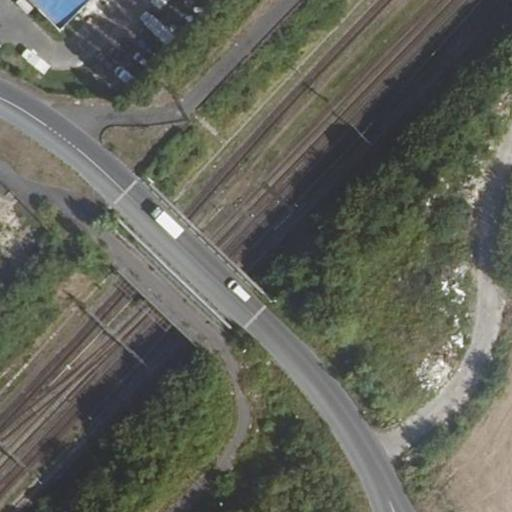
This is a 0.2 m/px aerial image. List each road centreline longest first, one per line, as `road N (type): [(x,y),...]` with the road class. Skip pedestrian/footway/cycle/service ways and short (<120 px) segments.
road 1 (tertiary): [(374,468),(326,393),(259,318),(124,189),(0,98)]
road 2 (unclassified): [(511,138),(494,203),(479,347),(456,388),(374,468)]
